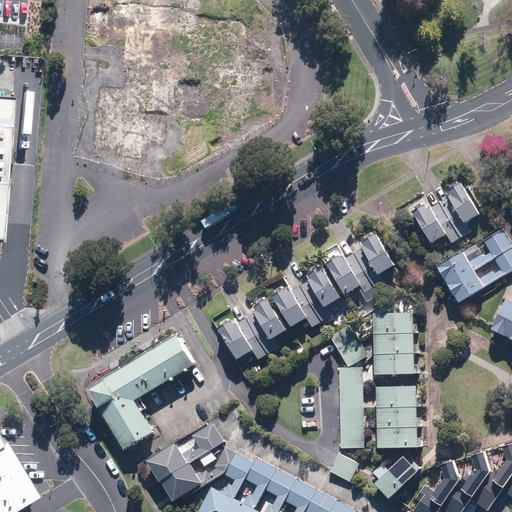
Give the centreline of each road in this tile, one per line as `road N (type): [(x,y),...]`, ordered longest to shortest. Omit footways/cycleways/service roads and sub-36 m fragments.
road 1 (tertiary): [(27,345),(354,153)]
road 2 (residential): [(27,345),(111,479),(122,511)]
road 3 (residential): [(107,511),(1,360)]
